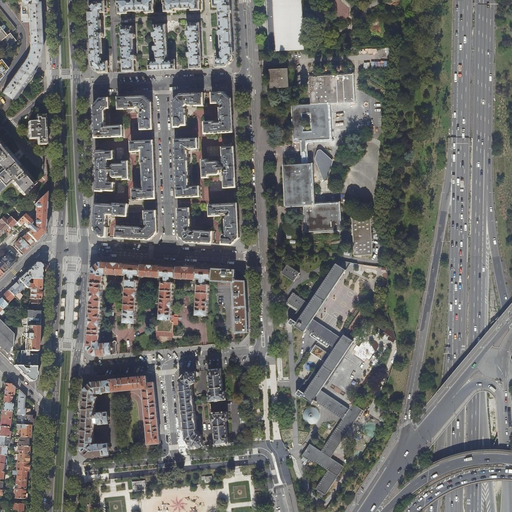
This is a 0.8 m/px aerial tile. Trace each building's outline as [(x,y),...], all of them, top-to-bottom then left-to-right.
[(41,44),(41,40),(41,26),(40,12),(39,0),(21,0),(22,6),(28,6),(30,43),(30,46),(29,51),(28,54),(27,57),(25,59),(8,83),(2,92),(14,101),(31,77),(34,72),(31,70),(34,66),(35,64),(37,61),(39,55),(40,51),(41,47),(41,44)] [(119,13),(120,14),(129,13),(129,11),(146,11),(146,13),(155,12),(155,4),(155,0),(125,0),(123,0),(118,0),(118,6),(119,6),(119,13)] [(165,3),(165,12),(174,11),(174,9),(192,9),(192,10),(200,10),(201,9),(201,2),(201,0),(164,0),(164,3),(165,3)] [(216,56),(217,67),(220,67),(227,67),(234,59),(233,47),(231,13),(230,0),(213,0),(214,8),(219,7),(220,30),(219,30),(219,36),(220,36),(221,54),(220,55),(220,56),(216,56)] [(301,0),(265,0),(267,23),(269,22),(269,28),(268,28),(269,52),(304,50),(301,0)] [(92,66),(100,73),(104,73),(110,73),(109,61),(106,61),(106,60),(104,60),(103,38),(104,38),(104,32),(103,32),(102,13),(106,12),(106,1),(96,1),(90,9),(90,19),(92,59),(92,66)] [(0,20),(0,21),(8,30),(10,33),(15,29),(0,9),(0,20)] [(0,41),(3,38),(9,46),(16,41),(10,33),(8,30),(5,33),(2,29),(3,29),(1,26),(0,26),(0,20),(0,21),(0,20),(0,41)] [(190,58),(191,69),(203,68),(201,23),(189,23),(189,30),(188,30),(188,35),(189,36),(190,36),(190,52),(189,53),(189,58),(190,58)] [(149,61),(150,71),(161,70),(177,69),(176,60),(169,60),(167,24),(155,25),(156,32),(154,32),(154,36),(156,38),(156,45),(155,47),(155,51),(157,51),(157,61),(155,61),(154,61),(149,61)] [(122,27),(124,72),(129,72),(136,71),(135,60),(137,60),(137,56),(135,54),(135,39),(136,37),(136,33),(134,33),(134,26),(122,27)] [(270,70),(271,88),(290,87),(289,69),(270,70)] [(295,142),(302,142),(303,164),(285,165),(287,206),(306,205),(307,232),(342,230),(340,202),(315,204),(313,163),(308,164),(307,141),(332,140),(329,104),(354,102),(353,74),(309,77),(311,104),(293,105),(295,142)] [(204,118),(205,134),(234,132),(233,113),(232,99),(224,92),(212,93),(213,104),(219,103),(219,106),(221,106),(221,108),(220,108),(221,123),(215,123),(215,122),(206,122),(206,118),(204,118)] [(174,107),(175,127),(180,127),(182,126),(187,126),(187,116),(188,116),(188,112),(186,112),(186,109),(184,108),(187,104),(189,106),(191,106),(191,107),(195,107),(195,106),(204,106),(204,108),(205,107),(205,105),(204,105),(204,93),(201,93),(180,94),(174,102),(174,107)] [(141,124),(142,130),(154,129),(152,103),(145,96),(137,96),(118,97),(119,109),(125,109),(125,111),(131,111),(131,109),(137,109),(137,107),(140,107),(142,109),(142,112),(141,112),(141,119),(139,119),(139,124),(141,124)] [(95,131),(95,138),(124,137),(123,124),(121,124),(121,125),(110,126),(106,126),(105,111),(107,109),(112,108),(112,107),(110,107),(110,98),(105,98),(101,98),(94,106),(94,109),(95,120),(95,131)] [(37,140),(37,146),(46,145),(45,137),(45,122),(44,115),(36,116),(36,122),(28,122),(29,140),(37,140)] [(177,169),(178,198),(201,197),(200,184),(196,185),(196,186),(192,186),(192,184),(190,184),(189,178),(191,178),(191,175),(189,175),(189,160),(190,160),(190,157),(188,157),(188,151),(190,151),(190,149),(195,149),(195,150),(199,150),(198,138),(175,139),(177,169)] [(133,189),(134,200),(157,199),(156,191),(155,169),(154,140),(131,141),(132,154),(136,154),(136,152),(140,152),(140,154),(142,154),(143,160),(141,160),(141,163),(143,163),(143,178),(142,178),(142,181),(144,181),(144,187),(142,187),(142,189),(137,189),(137,188),(135,188),(135,189),(133,189)] [(0,143),(0,168),(1,169),(0,170),(0,190),(11,181),(24,195),(35,184),(20,167),(13,159),(1,144),(0,143)] [(225,180),(225,188),(237,187),(236,166),(235,147),(223,147),(223,155),(224,155),(224,162),(220,163),(218,161),(209,161),(208,155),(207,155),(207,159),(203,159),(204,177),(209,177),(209,175),(219,174),(221,172),(222,172),(222,170),(223,170),(224,171),(225,180)] [(312,152),(322,181),(332,178),(322,149),(312,152)] [(97,191),(104,192),(104,191),(115,191),(115,183),(109,182),(109,173),(112,173),(113,176),(114,176),(114,178),(124,177),(125,182),(126,182),(126,180),(130,179),(129,161),(125,162),(125,158),(123,158),(124,164),(114,164),(112,166),(109,166),(108,160),(115,160),(114,151),(103,152),(103,150),(96,151),(96,159),(97,172),(97,182),(97,187),(97,191)] [(31,222),(24,214),(16,222),(20,226),(23,223),(29,230),(26,233),(34,241),(35,242),(40,238),(44,233),(45,226),(46,208),(47,192),(34,204),(35,206),(35,212),(35,221),(35,222),(34,224),(35,225),(35,228),(32,228),(30,225),(32,224),(31,222)] [(101,237),(108,237),(108,228),(107,226),(108,215),(109,214),(117,215),(117,216),(128,217),(129,204),(114,203),(114,204),(96,203),(96,208),(95,219),(95,226),(95,229),(101,237)] [(222,244),(233,245),(240,238),(239,222),(238,203),(210,205),(210,216),(225,215),(227,217),(227,219),(226,219),(227,234),(225,234),(223,236),(222,244)] [(199,243),(213,244),(214,231),(207,231),(207,229),(202,229),(201,231),(195,230),(195,231),(193,231),(190,229),(190,226),(191,226),(191,219),(193,219),(193,214),(191,214),(190,208),(178,208),(179,235),(187,242),(199,243)] [(131,239),(151,240),(158,233),(157,217),(157,210),(145,211),(145,218),(144,218),(144,222),(146,222),(146,224),(148,226),(144,230),(143,228),(143,227),(141,225),(139,225),(139,227),(128,226),(128,224),(125,224),(125,226),(119,226),(117,227),(116,238),(131,239)] [(3,217),(1,219),(12,232),(14,230),(15,229),(12,225),(16,222),(10,216),(6,220),(3,217)] [(353,217),(355,255),(373,254),(371,216),(353,217)] [(0,231),(2,233),(5,230),(10,235),(12,232),(1,219),(0,220),(0,231)] [(24,235),(21,238),(28,246),(31,243),(34,241),(26,233),(24,235)] [(30,248),(28,246),(21,238),(20,238),(17,241),(15,243),(15,245),(23,254),(27,251),(30,248)] [(4,256),(0,260),(7,267),(10,264),(13,261),(7,254),(4,256)] [(42,271),(42,265),(37,262),(32,267),(26,273),(31,279),(33,279),(41,279),(42,273),(42,271)] [(213,280),(213,269),(205,268),(157,265),(100,262),(92,268),(92,274),(91,286),(90,297),(90,308),(89,316),(89,325),(88,334),(88,344),(87,349),(95,356),(100,356),(113,354),(117,354),(116,344),(117,343),(117,341),(116,341),(114,341),(113,342),(101,343),(100,344),(99,342),(100,341),(104,276),(103,275),(105,274),(106,274),(125,276),(125,275),(128,275),(127,279),(126,280),(124,323),(136,324),(139,281),(138,280),(135,280),(136,276),(140,276),(140,277),(161,278),(161,277),(166,278),(165,281),(163,281),(162,282),(160,321),(158,321),(157,329),(155,328),(155,333),(156,332),(157,333),(157,331),(173,332),(174,322),(172,322),(174,283),(173,282),(173,278),(176,278),(176,279),(197,280),(202,280),(201,284),(199,284),(198,285),(196,315),(209,316),(210,285),(209,284),(207,284),(207,280),(213,280)] [(316,493),(322,497),(324,494),(326,495),(344,467),(331,458),(362,410),(353,404),(349,409),(320,390),(353,341),(343,334),(341,338),(312,319),(345,269),(334,263),(307,303),(291,292),(285,301),(297,309),(291,319),(295,321),(293,325),(303,332),(305,329),(310,332),(308,335),(326,347),(328,344),(334,348),(323,364),(319,361),(300,391),(304,393),(301,397),(311,403),(314,400),(342,418),(321,451),(310,444),(302,456),(307,460),(309,457),(328,470),(316,489),(318,490),(316,493)] [(280,273),(293,281),(299,272),(286,264),(280,273)] [(229,270),(213,269),(213,280),(213,281),(234,282),(236,333),(249,332),(247,308),(247,291),(246,281),(237,280),(237,279),(236,279),(236,270),(229,270)] [(27,283),(31,279),(26,273),(22,276),(19,280),(27,289),(29,285),(27,283)] [(41,285),(41,279),(33,279),(33,285),(29,285),(27,289),(31,289),(41,290),(41,285)] [(21,298),(27,289),(19,280),(14,285),(8,291),(19,302),(21,298)] [(41,294),(41,290),(31,289),(30,299),(31,299),(40,299),(41,294)] [(5,294),(1,298),(13,311),(13,310),(19,302),(8,291),(5,294)] [(0,298),(0,307),(2,310),(9,317),(13,311),(1,298),(0,298)] [(40,305),(40,299),(31,299),(31,308),(35,308),(35,309),(38,310),(39,308),(40,308),(40,305)] [(27,311),(26,319),(39,319),(39,316),(40,312),(27,311)] [(39,323),(39,319),(26,319),(24,318),(24,326),(26,326),(39,327),(39,323)] [(13,333),(0,320),(0,351),(0,352),(14,366),(15,351),(12,351),(13,333)] [(38,339),(39,327),(26,326),(26,333),(24,333),(24,335),(25,335),(25,339),(23,339),(23,340),(25,340),(25,351),(29,351),(37,351),(38,339)] [(25,351),(15,351),(14,366),(36,367),(37,360),(37,355),(29,355),(29,351),(25,351)] [(36,367),(14,366),(23,375),(29,382),(35,379),(36,374),(36,367)] [(209,393),(210,402),(226,400),(225,391),(224,391),(222,375),(222,368),(216,369),(208,370),(209,376),(208,376),(208,379),(210,379),(211,392),(209,393)] [(186,440),(193,447),(198,446),(203,446),(203,445),(204,445),(205,444),(205,441),(204,440),(203,440),(202,435),(200,435),(200,434),(198,432),(196,432),(196,429),(197,429),(196,419),(197,419),(197,416),(196,416),(193,389),(192,389),(192,385),(194,383),(197,382),(196,377),(197,376),(198,375),(198,373),(197,372),(196,372),(196,371),(191,372),(186,372),(180,380),(180,388),(185,433),(186,440)] [(81,450),(88,457),(111,455),(110,450),(111,449),(111,447),(110,446),(110,442),(96,444),(93,444),(93,441),(94,441),(94,438),(94,424),(95,423),(99,422),(100,424),(110,423),(110,419),(110,416),(109,415),(109,411),(99,412),(99,413),(97,414),(95,411),(96,400),(97,396),(96,396),(96,393),(99,393),(112,392),(112,391),(143,388),(149,444),(161,443),(155,382),(148,383),(147,376),(102,380),(92,381),(85,389),(84,396),(83,411),(83,419),(82,437),(81,444),(81,450)] [(4,394),(11,395),(12,392),(13,392),(14,387),(13,386),(10,385),(10,384),(5,384),(4,389),(4,394)] [(16,414),(25,415),(30,415),(30,409),(27,409),(27,406),(26,406),(26,397),(19,390),(16,414)] [(10,403),(11,395),(4,394),(3,397),(3,402),(10,403)] [(13,404),(10,403),(3,402),(2,405),(2,410),(11,412),(12,412),(13,404)] [(313,423),(315,422),(317,420),(318,418),(318,415),(317,413),(316,411),(313,409),(311,408),(308,409),(306,409),(304,411),(303,413),(302,416),(303,418),(304,420),(305,422),(308,423),(310,424),(313,423)] [(10,420),(11,412),(2,410),(1,413),(1,418),(10,420)] [(215,438),(216,444),(229,443),(229,437),(228,437),(226,421),(228,421),(228,412),(225,412),(225,411),(224,411),(224,412),(215,413),(215,412),(214,412),(214,413),(211,414),(212,423),(214,422),(216,438),(215,438)] [(34,415),(30,415),(25,415),(25,425),(31,425),(33,425),(33,419),(34,415)] [(9,427),(10,420),(1,418),(0,421),(0,422),(0,426),(8,427),(9,427)] [(30,431),(31,425),(25,425),(15,424),(14,437),(20,437),(28,437),(30,438),(30,431)] [(0,436),(7,437),(8,427),(0,426),(0,436)] [(9,437),(7,437),(0,436),(0,446),(7,447),(8,447),(9,437)] [(28,442),(28,437),(20,437),(20,441),(19,441),(18,446),(29,446),(32,446),(32,442),(28,442)] [(29,455),(29,446),(18,446),(18,450),(19,450),(19,454),(29,455)] [(28,458),(29,455),(19,454),(18,454),(17,462),(31,463),(31,458),(28,458)] [(30,468),(31,463),(17,462),(16,471),(18,471),(26,471),(28,471),(28,467),(30,468)] [(25,480),(26,471),(18,471),(18,475),(17,475),(16,480),(25,480)] [(30,480),(25,480),(16,480),(15,484),(18,484),(17,489),(25,489),(25,485),(29,485),(30,480)] [(138,488),(138,489),(142,489),(142,488),(144,488),(143,485),(145,485),(145,481),(133,482),(134,486),(136,486),(136,488),(138,488)] [(24,493),(25,489),(17,489),(13,489),(12,493),(15,493),(14,498),(27,499),(27,495),(28,494),(24,493)] [(27,511),(28,510),(22,510),(23,503),(13,503),(12,511),(27,511)]
